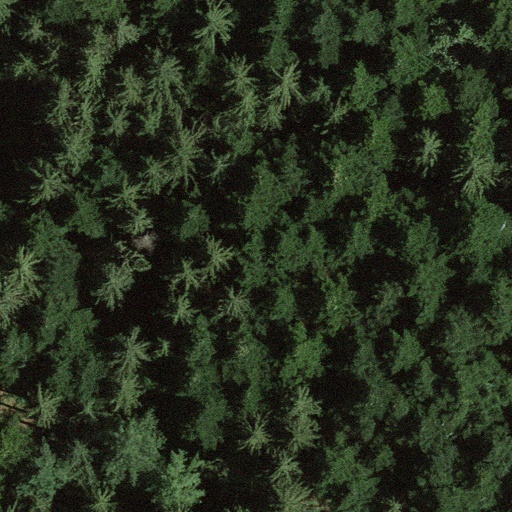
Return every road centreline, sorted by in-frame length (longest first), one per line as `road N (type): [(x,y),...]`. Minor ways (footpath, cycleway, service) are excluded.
road 1 (track): [(0,51),(132,68),(337,113),(511,200)]
road 2 (track): [(228,511),(0,174)]
